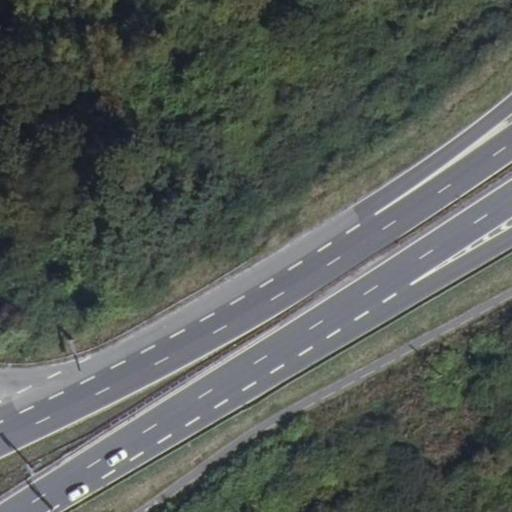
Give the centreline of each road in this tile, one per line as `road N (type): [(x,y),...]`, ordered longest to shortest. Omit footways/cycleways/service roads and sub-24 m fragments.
road 1 (primary): [(18,511),(330,315)]
road 2 (primary): [(511,104),(368,205),(292,285)]
road 3 (primary): [(511,139),(292,285)]
road 4 (primary): [(330,315),(511,197)]
road 5 (primary): [(330,315),(387,312),(511,240)]
road 6 (primary): [(292,285),(134,366)]
road 7 (primary): [(134,366),(0,435)]
road 8 (motorway): [(134,366),(0,384)]
